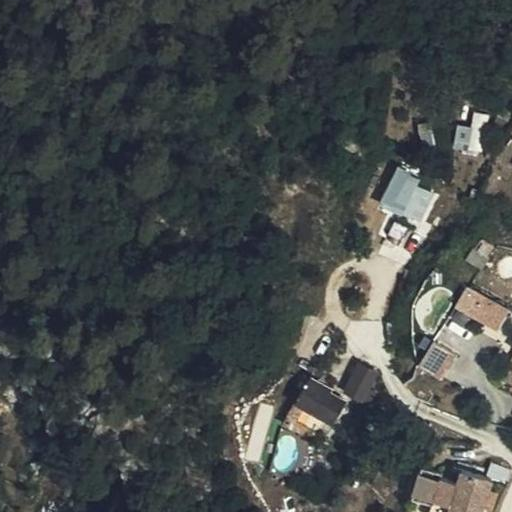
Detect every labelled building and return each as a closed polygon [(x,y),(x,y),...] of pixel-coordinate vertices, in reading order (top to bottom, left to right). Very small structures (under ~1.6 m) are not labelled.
[(476,108),(475,122),(459,121),(456,147),(484,150),(488,109),(476,108)] [(398,161),(380,200),(426,222),(440,192),(418,182),(423,172),(398,161)] [(511,304),(470,281),(457,303),(502,328),(511,308),(511,304)] [(440,337),(424,361),(439,371),(445,363),(450,366),(460,350),(440,337)] [(511,343),(501,362),(508,366),(511,359),(511,343)] [(342,390),(354,362),(345,358),(333,386),(342,390)] [(369,369),(354,362),(342,390),(359,396),(369,369)] [(302,407),(310,388),(301,384),(293,403),(302,407)] [(339,401),(310,388),(302,407),(331,420),(339,401)] [(440,499),(446,478),(449,467),(429,461),(421,493),(440,499)] [(462,482),(446,478),(440,499),(457,503),(454,511),(478,511),(488,476),(464,472),(462,482)] [(454,511),(457,503),(440,499),(437,510),(444,511),(454,511)]
